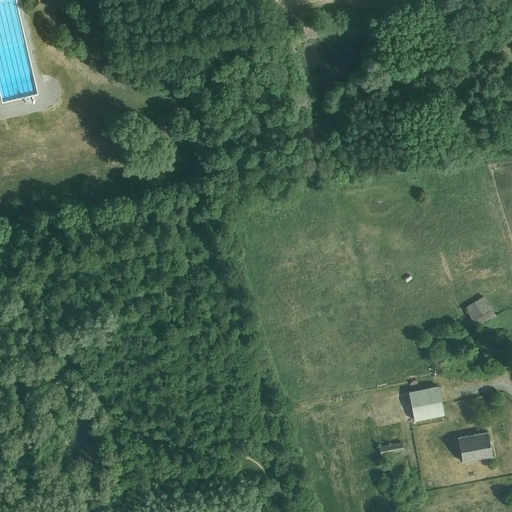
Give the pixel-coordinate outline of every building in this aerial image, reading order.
[(348,106),(350,121),(359,120),(357,104),(348,106)] [(465,307),(477,327),(496,315),(484,295),(465,307)] [(432,353),(436,375),(492,363),(490,351),(487,352),(485,342),(432,353)] [(409,392),(414,420),(444,414),(439,386),(409,392)] [(457,436),(462,461),(492,456),(487,430),(457,436)] [(378,446),(380,455),(404,450),(402,441),(378,446)]
